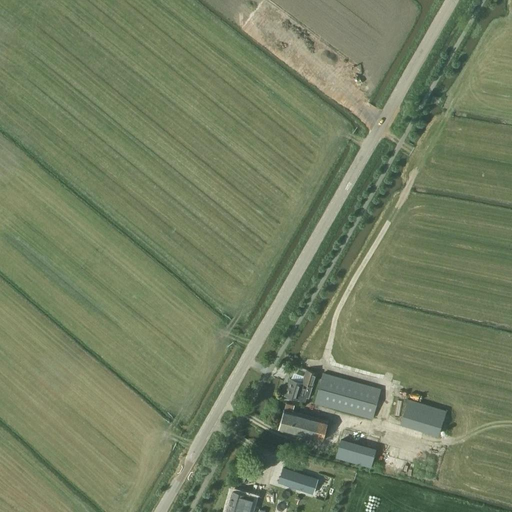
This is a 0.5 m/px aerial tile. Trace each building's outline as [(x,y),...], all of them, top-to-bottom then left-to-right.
[(317,372),(306,368),(302,383),(290,379),(285,396),(305,402),(307,398),(309,399),(311,391),(317,372)] [(381,388),(323,373),(314,403),(373,419),(381,388)] [(438,436),(446,409),(407,398),(399,424),(438,436)] [(286,404),(284,411),(283,411),(278,429),(322,441),(327,423),(292,413),(294,406),(286,404)] [(340,439),(336,457),(371,467),(376,448),(340,439)] [(283,467),(278,482),(313,494),(318,479),(283,467)] [(248,474),(245,485),(255,488),(258,477),(248,474)] [(246,494),(232,490),(226,511),(230,511),(240,511),(242,508),(248,510),(252,497),(246,495),(246,494)]
